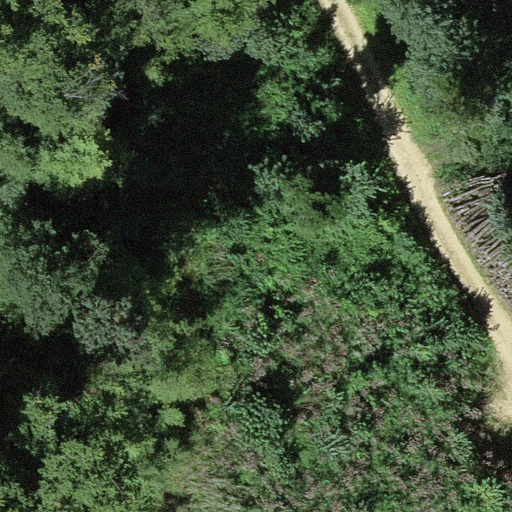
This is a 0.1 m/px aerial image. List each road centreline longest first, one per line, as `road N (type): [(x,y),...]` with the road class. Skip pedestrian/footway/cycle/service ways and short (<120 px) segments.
road 1 (track): [(340,0),(511,325)]
road 2 (track): [(174,162),(189,511)]
